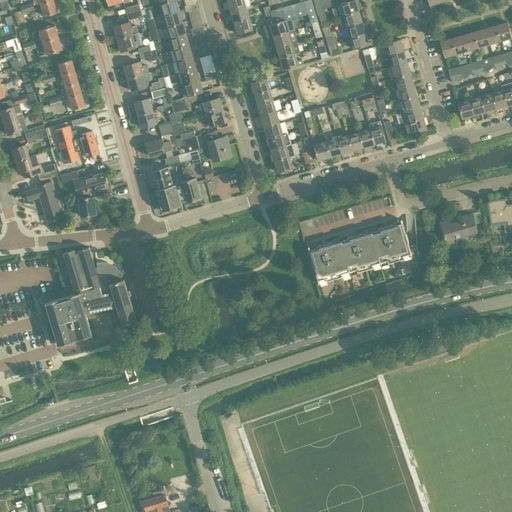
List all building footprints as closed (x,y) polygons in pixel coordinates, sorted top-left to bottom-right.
[(54,0),(41,4),(44,16),(58,12),(54,0)] [(164,16),(179,11),(176,0),(175,0),(160,4),(163,11),(161,12),(162,16),(164,16)] [(231,12),(246,8),(243,0),(232,0),(228,1),(231,12)] [(310,0),(271,11),(272,18),(274,23),(274,24),(285,20),(285,21),(308,14),(310,21),(311,24),(312,23),(318,22),(311,0),(310,0)] [(322,10),(319,0),(313,0),(318,16),(319,16),(325,14),(324,9),(322,10)] [(324,0),(319,0),(322,10),(324,9),(327,8),(324,0)] [(332,7),(330,0),(324,0),(327,8),(332,7)] [(337,5),(335,6),(338,18),(344,16),(359,11),(359,9),(361,8),(360,3),(357,4),(355,0),(353,0),(348,2),(342,3),(341,4),(337,5)] [(127,15),(140,11),(138,4),(126,8),(127,15)] [(234,22),(249,18),(246,8),(231,12),(234,22)] [(140,11),(127,15),(129,19),(142,16),(140,11)] [(167,27),(183,23),(179,11),(164,16),(167,27)] [(271,11),(265,13),(268,24),(274,23),(272,18),(271,11)] [(347,27),(362,23),(359,11),(344,16),(347,27)] [(249,18),(234,22),(238,34),(252,30),(249,18)] [(285,20),(274,24),(270,25),(274,37),(289,32),(285,21),(285,20)] [(114,25),(118,38),(132,35),(138,33),(136,25),(132,26),(131,22),(129,22),(129,21),(114,25)] [(318,22),(312,23),(313,30),(320,28),(318,22)] [(183,23),(167,27),(170,39),(186,34),(183,23)] [(351,38),(366,34),(362,23),(347,27),(351,38)] [(496,26),(501,41),(511,37),(508,23),(496,26)] [(43,42),(59,38),(55,25),(39,30),(43,42)] [(485,29),(490,44),(501,41),(496,26),(485,29)] [(156,30),(150,31),(154,42),(154,43),(160,41),(157,29),(156,30)] [(474,33),(478,47),(490,44),(485,29),(474,33)] [(277,48),(292,43),(289,32),(274,37),(277,48)] [(478,47),(474,33),(463,36),(468,54),(472,52),(471,50),(478,47)] [(174,50),(189,46),(186,34),(170,39),(174,50)] [(366,34),(351,38),(354,49),(369,45),(366,34)] [(132,35),(118,38),(121,51),(138,47),(136,41),(134,42),(132,35)] [(452,39),(456,54),(463,52),(464,55),(468,54),(463,36),(452,39)] [(59,38),(43,42),(47,55),(63,50),(59,38)] [(456,54),(452,39),(440,42),(445,57),(456,54)] [(319,48),(325,46),(323,40),(317,41),(319,48)] [(389,56),(405,51),(401,40),(386,44),(389,56)] [(296,42),(292,43),(277,48),(280,59),(295,55),(295,54),(300,52),(297,42),(296,42)] [(140,54),(144,53),(151,51),(149,45),(138,48),(140,54)] [(177,62),(193,57),(189,46),(174,50),(177,62)] [(149,62),(159,59),(158,55),(156,49),(151,51),(153,56),(148,58),(149,62)] [(144,53),(140,54),(141,59),(152,56),(151,51),(144,53)] [(392,67),(408,62),(405,51),(389,56),(392,67)] [(493,57),(495,62),(506,59),(504,54),(493,57)] [(298,66),(303,64),(302,60),(297,61),(295,55),(280,59),(283,70),(298,66)] [(180,73),(196,69),(193,57),(177,62),(180,73)] [(484,66),(495,62),(493,57),(482,60),(484,66)] [(62,75),(75,71),(72,59),(58,63),(62,75)] [(506,59),(495,62),(496,66),(495,66),(498,70),(506,63),(507,62),(506,59)] [(471,63),(472,69),(473,69),(484,66),(482,60),(471,63)] [(128,78),(144,74),(149,73),(147,65),(141,66),(140,61),(125,65),(128,78)] [(395,78),(411,74),(408,62),(392,67),(395,78)] [(495,62),(484,66),(485,69),(484,70),(487,73),(495,66),(496,66),(495,62)] [(460,67),(461,72),(472,69),(471,63),(460,67)] [(484,66),(473,69),(473,72),(473,73),(476,77),(484,70),(485,69),(484,66)] [(461,72),(460,67),(448,70),(450,75),(461,72)] [(184,85),(199,81),(196,69),(180,73),(184,85)] [(473,69),(472,69),(461,72),(462,75),(461,76),(465,80),(473,73),(473,72),(473,69)] [(75,71),(62,75),(65,87),(78,83),(75,71)] [(462,75),(461,72),(450,75),(452,81),(457,80),(461,76),(462,75)] [(149,73),(144,74),(128,78),(132,90),(146,86),(145,81),(151,80),(149,73)] [(216,73),(210,74),(204,76),(206,81),(217,78),(216,73)] [(399,90),(414,85),(411,74),(395,78),(399,90)] [(286,85),(293,83),(291,77),(284,78),(286,85)] [(152,92),(166,88),(166,85),(164,78),(159,79),(159,82),(152,84),(153,87),(150,87),(152,92)] [(255,94),(270,90),(267,78),(251,83),(255,94)] [(199,81),(184,85),(181,86),(182,91),(185,91),(187,96),(203,92),(199,81)] [(503,91),(507,106),(511,104),(511,81),(501,85),(503,91)] [(78,83),(65,87),(69,98),(82,94),(78,83)] [(414,85),(399,90),(402,101),(418,96),(414,85)] [(166,88),(152,92),(153,97),(168,94),(166,88)] [(270,90),(255,94),(258,105),(273,101),(270,90)] [(507,106),(503,91),(492,94),(496,109),(507,106)] [(372,93),(366,94),(360,96),(362,102),(363,105),(374,102),(372,93)] [(476,94),(477,98),(469,100),(473,115),(485,112),(481,97),(479,93),(476,94)] [(82,94),(69,98),(72,110),(85,106),(82,94)] [(496,109),(492,94),(481,97),(485,112),(496,109)] [(25,95),(14,99),(15,104),(27,101),(25,95)] [(405,112),(421,107),(418,96),(402,101),(405,112)] [(469,100),(468,96),(464,98),(465,102),(458,104),(462,118),(473,115),(469,100)] [(144,113),(153,111),(151,103),(153,103),(151,97),(135,102),(138,115),(144,113)] [(200,117),(222,111),(218,98),(199,104),(201,110),(199,113),(200,117)] [(172,107),(185,103),(183,99),(170,102),(171,106),(172,107)] [(293,108),(299,106),(297,99),(291,101),(293,108)] [(261,117),(277,112),(273,101),(258,105),(261,117)] [(185,103),(172,107),(173,113),(186,109),(185,103)] [(0,111),(4,123),(21,118),(24,117),(20,105),(0,111)] [(404,124),(408,123),(424,118),(421,107),(405,112),(400,113),(404,124)] [(36,111),(28,119),(34,125),(42,117),(36,111)] [(153,111),(144,113),(138,115),(142,127),(156,123),(156,122),(158,122),(157,117),(155,117),(153,111)] [(222,111),(200,117),(202,121),(208,120),(210,127),(225,122),(222,111)] [(265,128),(280,124),(277,112),(261,117),(265,128)] [(21,118),(4,123),(8,134),(27,128),(24,117),(21,118)] [(424,118),(408,123),(412,134),(427,129),(424,118)] [(370,129),(374,145),(386,141),(380,120),(368,124),(370,129)] [(268,139),(283,134),(280,124),(265,128),(268,139)] [(44,125),(35,127),(37,133),(45,130),(44,125)] [(70,126),(55,130),(65,163),(79,159),(77,152),(85,150),(87,157),(99,154),(93,131),(82,134),(80,129),(71,132),(70,126)] [(172,127),(173,133),(174,136),(180,135),(177,126),(172,127)] [(26,137),(37,133),(35,127),(24,131),(26,137)] [(162,136),(173,133),(172,127),(160,130),(162,136)] [(392,128),(386,129),(389,140),(395,138),(392,128)] [(359,132),(363,148),(374,145),(370,129),(359,132)] [(45,130),(37,133),(38,139),(47,136),(45,130)] [(181,141),(195,137),(193,131),(180,135),(181,138),(181,141)] [(363,148),(359,132),(348,135),(352,151),(363,148)] [(37,133),(26,137),(27,142),(38,139),(37,133)] [(287,133),(283,134),(268,139),(271,150),(291,145),(287,133)] [(336,139),(341,154),(352,151),(348,135),(336,139)] [(183,146),(197,142),(195,137),(181,141),(183,145),(183,146)] [(214,161),(232,156),(227,137),(208,142),(214,161)] [(161,139),(161,138),(146,142),(149,156),(164,152),(166,151),(172,149),(170,141),(164,143),(163,138),(161,139)] [(341,154),(336,139),(325,142),(330,157),(341,154)] [(197,142),(183,146),(185,153),(186,153),(186,154),(191,152),(198,150),(199,150),(197,142)] [(330,157),(325,142),(314,145),(319,161),(330,157)] [(16,161),(29,157),(25,145),(12,149),(16,161)] [(274,161),(290,157),(294,155),(291,145),(271,150),(274,161)] [(174,156),(172,149),(166,151),(167,158),(174,156)] [(193,159),(192,159),(194,164),(202,162),(198,150),(191,152),(193,159)] [(312,150),(306,152),(309,163),(315,161),(312,150)] [(186,153),(179,155),(181,163),(192,159),(193,159),(191,152),(186,154),(186,153)] [(33,168),(29,157),(16,161),(20,172),(23,171),(25,177),(41,172),(41,174),(49,172),(47,166),(39,168),(39,166),(33,168)] [(290,157),(274,161),(277,172),(293,168),(290,157)] [(157,169),(153,170),(158,189),(173,185),(175,185),(174,183),(182,181),(180,174),(171,177),(168,166),(163,168),(163,167),(156,168),(157,169)] [(41,174),(38,175),(40,182),(57,177),(55,170),(49,172),(41,174)] [(206,178),(213,176),(211,170),(205,171),(206,178)] [(80,178),(78,171),(61,176),(63,182),(73,179),(78,196),(80,196),(80,198),(89,198),(88,193),(93,191),(94,197),(94,196),(112,191),(111,186),(108,186),(104,173),(92,177),(92,175),(80,178)] [(158,189),(156,190),(162,211),(169,209),(169,208),(174,207),(174,208),(181,206),(180,203),(187,201),(188,202),(202,198),(200,191),(201,191),(199,184),(198,184),(196,177),(182,181),(174,183),(175,185),(173,185),(158,189)] [(48,222),(63,218),(52,182),(37,186),(37,189),(26,192),(29,200),(40,197),(48,222)] [(89,198),(80,198),(79,198),(81,215),(96,214),(94,196),(94,197),(93,191),(88,193),(89,198)] [(357,216),(392,207),(390,196),(355,205),(357,216)] [(506,198),(488,201),(491,223),(508,221),(509,232),(511,231),(511,203),(507,204),(506,198)] [(454,239),(478,232),(473,213),(462,216),(464,221),(451,224),(450,220),(441,222),(447,244),(455,242),(454,239)] [(311,219),(300,222),(302,231),(314,228),(311,219)] [(309,250),(312,260),(311,260),(314,270),(315,270),(319,284),(412,257),(408,243),(409,243),(406,233),(405,233),(402,223),(394,225),(394,224),(387,225),(388,227),(385,228),(385,226),(378,228),(379,230),(364,234),(363,232),(357,234),(357,236),(354,237),(354,235),(347,237),(348,239),(340,241),(333,243),(332,241),(326,243),(326,245),(323,246),(323,244),(316,246),(317,247),(309,250)] [(288,234),(294,233),(298,231),(296,225),(286,228),(286,231),(288,234)] [(120,271),(116,267),(114,269),(107,266),(108,263),(103,262),(97,262),(98,268),(95,268),(89,247),(75,251),(74,249),(63,253),(67,266),(65,266),(67,273),(69,272),(76,293),(65,297),(61,298),(60,298),(46,302),(46,303),(59,344),(58,344),(59,345),(73,340),(78,339),(92,335),(92,334),(86,313),(117,307),(123,325),(137,321),(129,296),(131,295),(130,290),(128,291),(124,279),(118,281),(118,278),(123,276),(120,271)] [(123,326),(113,329),(115,338),(126,335),(123,326)] [(27,385),(17,387),(19,397),(30,394),(27,385)] [(215,477),(219,494),(224,493),(220,476),(215,477)] [(168,505),(165,495),(151,499),(154,511),(162,511),(161,507),(168,505)] [(35,503),(37,511),(44,511),(42,502),(35,503)]
